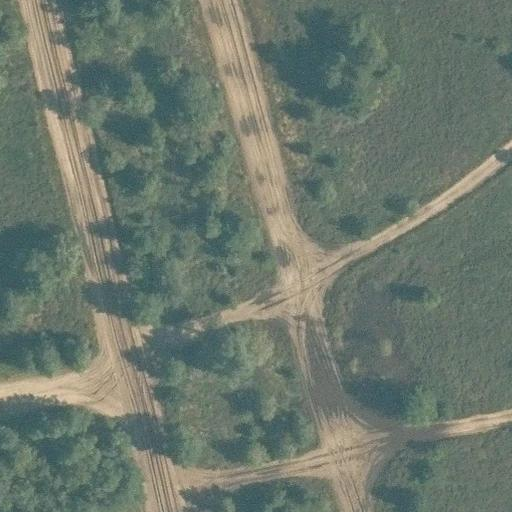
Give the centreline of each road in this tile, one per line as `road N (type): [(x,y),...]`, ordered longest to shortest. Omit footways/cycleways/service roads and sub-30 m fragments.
road 1 (track): [(230,0),(361,511)]
road 2 (track): [(162,511),(39,0)]
road 3 (track): [(0,405),(127,368)]
